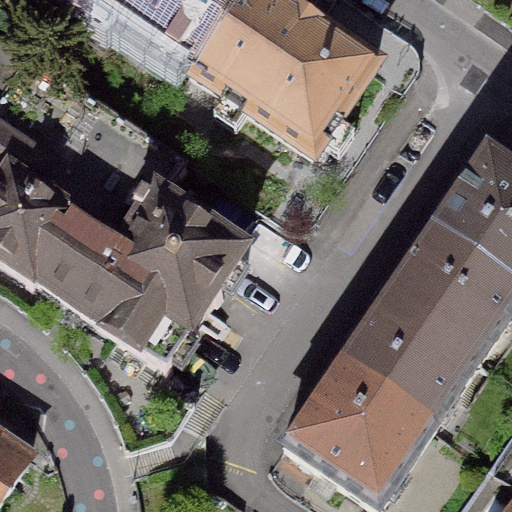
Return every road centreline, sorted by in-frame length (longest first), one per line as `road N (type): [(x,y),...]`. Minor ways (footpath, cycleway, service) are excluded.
road 1 (residential): [(474,66),(247,415),(240,467)]
road 2 (residential): [(0,347),(56,408),(72,440),(87,511)]
